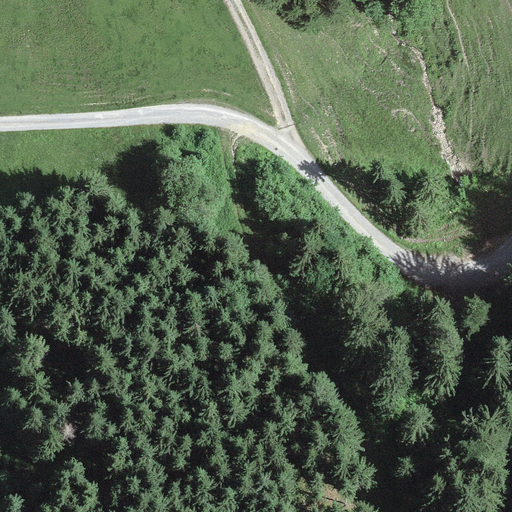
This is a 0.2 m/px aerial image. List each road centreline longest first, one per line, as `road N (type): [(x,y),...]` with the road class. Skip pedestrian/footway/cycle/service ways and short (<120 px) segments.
road 1 (track): [(0,125),(204,111),(256,129),(417,269),(467,280),(493,270),(511,250)]
road 2 (track): [(204,111),(297,339),(368,450),(384,511)]
road 3 (track): [(234,0),(296,159)]
